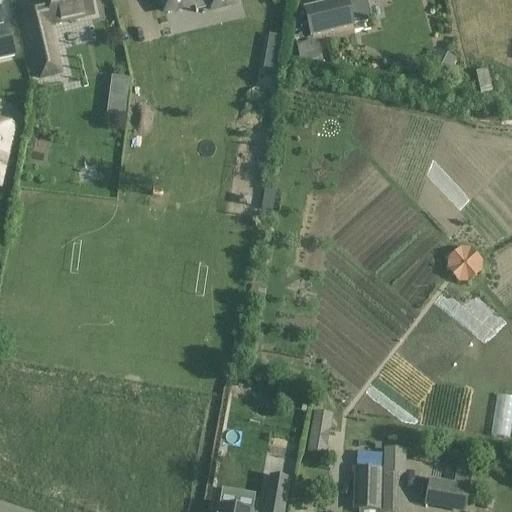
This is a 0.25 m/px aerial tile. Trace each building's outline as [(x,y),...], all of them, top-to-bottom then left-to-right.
[(49,27),(94,16),(89,0),(45,0),(46,4),(25,9),(33,42),(32,42),(41,80),(60,75),(49,27)] [(161,0),(165,14),(194,7),(192,0),(208,0),(211,12),(236,6),(234,0),(161,0)] [(346,1),(304,11),(311,38),(353,28),(372,23),(366,0),(356,0),(346,2),(346,1)] [(0,60),(15,57),(8,30),(0,31),(0,60)] [(297,47),(300,62),(321,58),(318,43),(297,47)] [(492,90),(487,70),(476,73),(481,93),(492,90)] [(117,112),(116,120),(124,121),(125,113),(117,112)] [(0,169),(2,170),(0,176),(0,182),(10,141),(0,138),(0,169)] [(459,282),(468,282),(481,271),(481,263),(470,249),(461,248),(448,259),(448,269),(459,282)] [(327,456),(331,414),(313,412),(309,454),(327,456)] [(478,438),(511,439),(511,422),(479,420),(478,438)] [(382,470),(355,469),(353,511),(380,511),(382,470)] [(455,483),(469,484),(471,470),(456,469),(455,483)] [(398,511),(399,474),(384,473),(382,511),(398,511)] [(285,511),(291,482),(273,479),(266,511),(285,511)] [(466,511),(471,487),(430,479),(425,507),(453,511),(466,511)]
